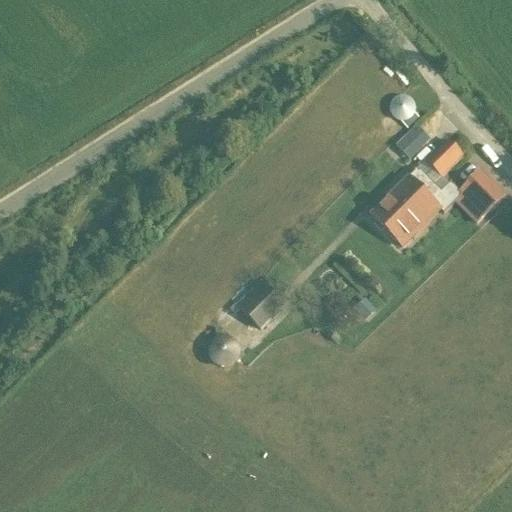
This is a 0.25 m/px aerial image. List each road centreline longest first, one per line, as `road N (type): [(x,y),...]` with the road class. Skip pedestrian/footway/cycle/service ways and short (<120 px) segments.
road 1 (unclassified): [(0,210),(336,0)]
road 2 (unclassified): [(511,169),(366,0)]
